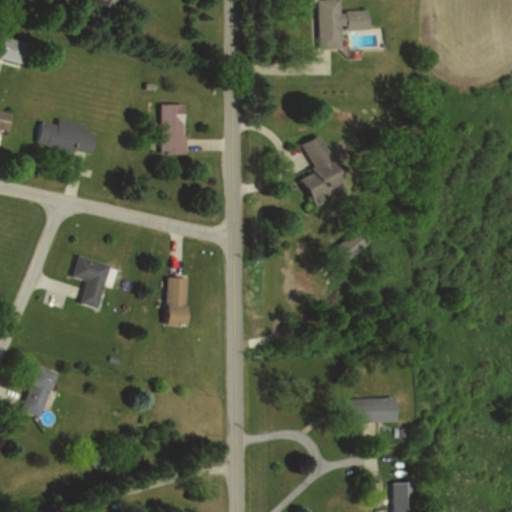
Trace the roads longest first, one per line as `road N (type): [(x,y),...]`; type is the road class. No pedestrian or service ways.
road 1 (residential): [(237,511),(231,0)]
road 2 (residential): [(234,237),(0,184)]
road 3 (residential): [(237,471),(203,470),(67,511)]
road 4 (residential): [(0,351),(64,198)]
